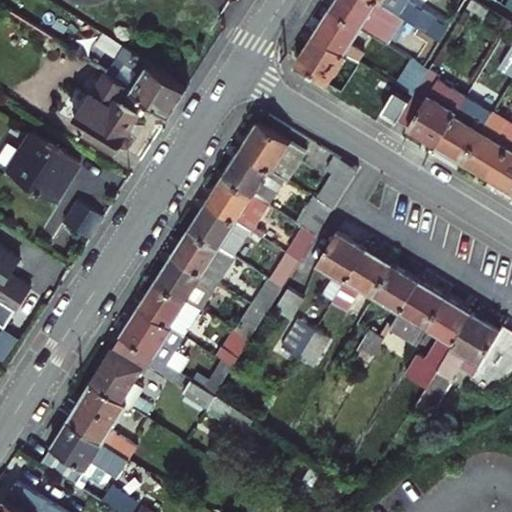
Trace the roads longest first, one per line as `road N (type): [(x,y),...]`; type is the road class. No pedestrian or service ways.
road 1 (residential): [(0,438),(241,66)]
road 2 (residential): [(241,66),(511,230)]
